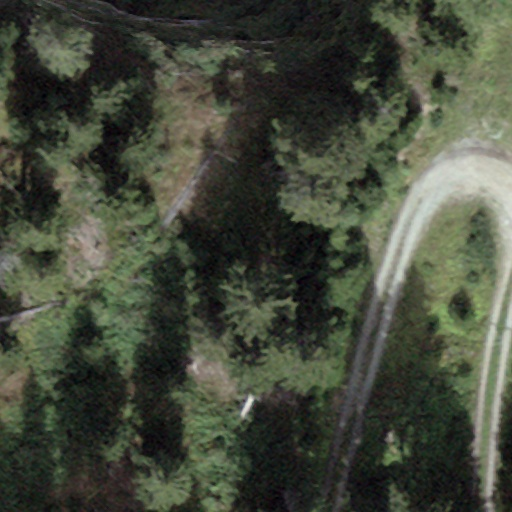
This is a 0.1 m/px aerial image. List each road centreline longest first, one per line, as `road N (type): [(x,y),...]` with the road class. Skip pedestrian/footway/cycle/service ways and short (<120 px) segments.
road 1 (track): [(328,511),(373,321),(421,215),(444,188),(471,177),(502,184),(511,199)]
road 2 (track): [(511,293),(489,389),(480,511)]
